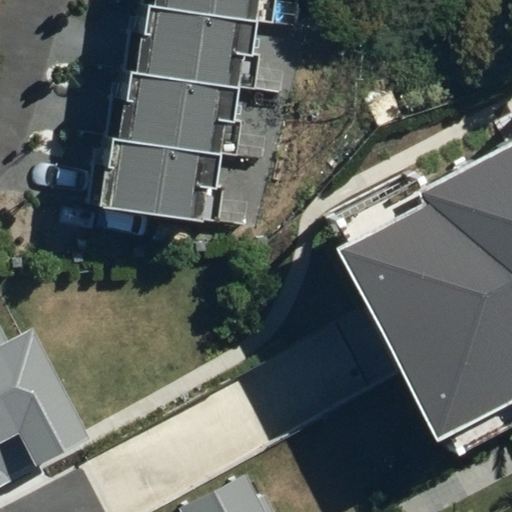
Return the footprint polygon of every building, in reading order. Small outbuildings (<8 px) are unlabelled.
[(143,0),(144,2),(235,16),(244,16),(245,0),(143,0)] [(135,1),(126,68),(219,82),(226,83),(235,16),(144,2),(135,1)] [(119,68),(109,135),(200,148),(210,149),(219,82),(126,68),(119,68)] [(100,134),(90,201),(190,215),(200,148),(109,135),(100,134)] [(511,511),(511,143),(269,268),(374,472),(511,401),(511,511)] [(20,490),(90,453),(18,316),(0,324),(0,461),(4,460),(20,490)]
